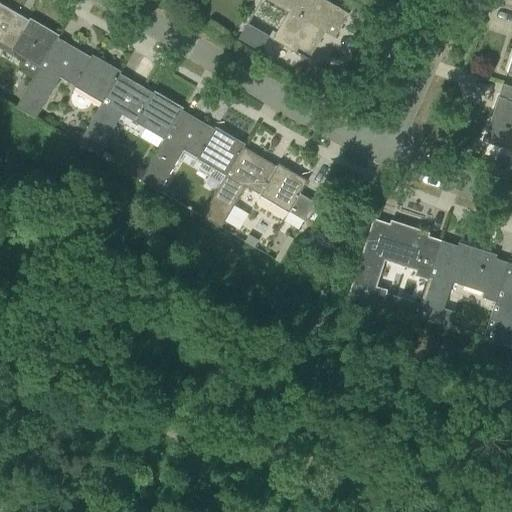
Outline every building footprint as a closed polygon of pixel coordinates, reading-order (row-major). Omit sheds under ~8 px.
[(266,0),(288,13),(276,33),(272,40),(309,61),(310,59),(326,31),(324,29),(329,21),(341,28),(349,14),(325,0),(266,0)] [(0,48),(23,62),(18,70),(33,79),(40,68),(58,38),(59,35),(30,18),(29,21),(0,3),(0,48)] [(245,24),(237,39),(260,51),(268,35),(245,24)] [(17,107),(37,118),(60,77),(103,102),(120,75),(121,72),(92,55),(91,57),(58,38),(40,68),(33,79),(17,107)] [(80,142),(99,154),(123,113),(165,137),(166,138),(182,111),(184,108),(154,91),(153,94),(120,75),(103,102),(84,134),(80,142)] [(511,102),(499,98),(485,140),(511,149),(511,102)] [(165,137),(142,178),(161,190),(185,149),(227,173),(228,174),(244,147),(245,144),(216,128),(215,130),(182,111),(166,138),(165,137)] [(80,142),(84,134),(79,132),(73,133),(70,138),(79,143),(80,142)] [(285,221),(298,228),(299,229),(315,202),(300,194),(308,181),(278,164),(277,167),(244,147),(228,174),(227,173),(202,218),(222,229),(245,188),(289,213),(285,221)] [(493,166),(510,172),(511,164),(511,158),(497,154),(493,166)] [(403,312),(416,316),(416,317),(417,317),(440,245),(427,241),(430,233),(391,221),(389,228),(372,223),(348,295),(382,306),(387,290),(376,287),(385,259),(417,269),(403,312)] [(245,241),(255,247),(259,241),(249,235),(245,241)] [(293,239),(288,236),(275,259),(276,260),(280,262),(280,261),(293,239)] [(417,317),(450,328),(455,312),(444,309),(453,280),(484,291),(482,298),(495,302),(496,302),(507,267),(495,263),(497,255),(458,243),(456,250),(440,245),(417,317)] [(483,339),(511,348),(511,330),(511,331),(511,327),(511,268),(507,267),(496,302),(495,302),(483,339)]
